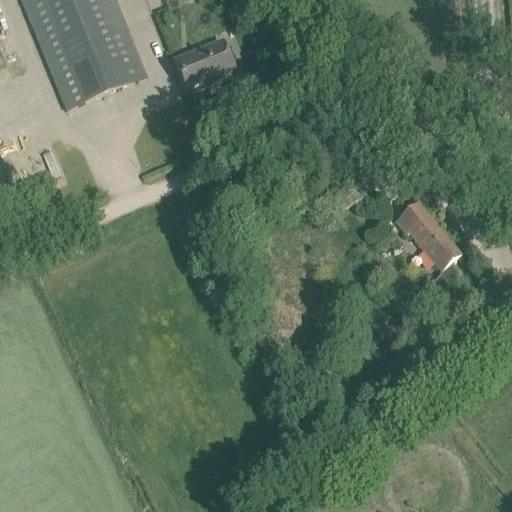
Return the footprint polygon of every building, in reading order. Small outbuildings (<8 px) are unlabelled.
[(21,0),(67,112),(146,80),(113,0),(21,0)] [(174,64),(188,97),(236,77),(223,45),(174,64)] [(462,142),(441,135),(440,134),(434,152),(436,152),(457,158),(462,142)] [(335,201),(341,211),(386,185),(380,175),(335,201)] [(433,285),(444,294),(460,275),(452,267),(461,258),(417,206),(396,224),(407,238),(409,236),(442,275),(433,285)] [(403,351),(418,368),(431,358),(417,340),(403,351)]
